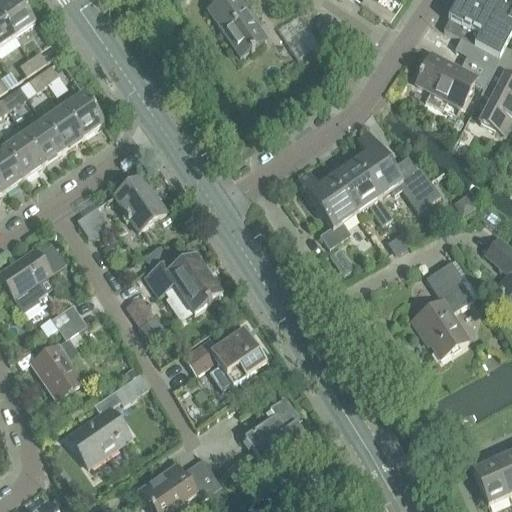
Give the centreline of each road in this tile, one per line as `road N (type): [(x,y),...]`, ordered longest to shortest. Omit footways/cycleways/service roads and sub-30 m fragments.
road 1 (tertiary): [(399,511),(217,212)]
road 2 (residential): [(192,444),(52,211)]
road 3 (residential): [(439,253),(336,310),(255,187)]
road 4 (residential): [(255,187),(350,123),(431,0)]
road 5 (tertiary): [(167,136),(70,0)]
road 6 (residential): [(0,505),(26,473),(21,429),(0,377)]
road 7 (residential): [(52,211),(167,136)]
